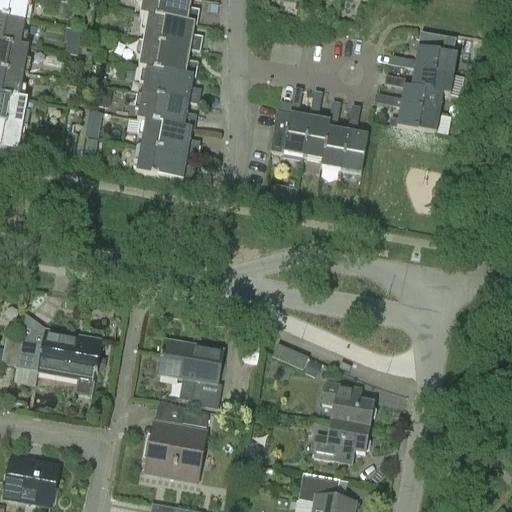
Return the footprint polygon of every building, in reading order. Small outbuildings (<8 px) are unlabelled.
[(0,0),(0,19),(25,24),(29,0),(0,0)] [(64,0),(64,7),(77,9),(78,0),(64,0)] [(179,0),(144,0),(140,19),(148,21),(195,30),(197,30),(199,15),(189,13),(191,2),(179,0)] [(0,46),(21,50),(25,24),(0,19),(0,46)] [(148,21),(144,47),(190,55),(199,57),(202,42),(193,40),(195,30),(148,21)] [(408,64),(406,72),(413,74),(453,81),(457,60),(453,59),(456,43),(420,37),(417,53),(415,65),(408,64)] [(0,72),(24,77),(29,51),(21,50),(0,46),(0,72)] [(78,48),(67,46),(65,57),(76,59),(78,48)] [(144,47),(139,72),(142,73),(193,83),(195,83),(197,68),(188,66),(190,55),(144,47)] [(105,56),(94,54),(92,63),(103,65),(105,56)] [(398,71),(406,72),(408,64),(400,63),(398,71)] [(484,71),(468,69),(466,82),(482,84),(484,71)] [(0,98),(20,102),(24,77),(0,72),(0,98)] [(142,99),(189,108),(198,109),(201,94),(191,92),(193,83),(142,73),(140,87),(144,88),(142,99)] [(76,76),(66,74),(64,83),(74,85),(76,76)] [(450,100),(453,81),(413,74),(411,85),(404,84),(403,92),(444,99),(450,100)] [(105,84),(95,82),(94,90),(103,92),(105,84)] [(403,92),(404,84),(396,82),(395,90),(403,92)] [(392,109),(400,111),(439,118),(442,99),(444,99),(403,92),(401,103),(393,102),(392,109)] [(93,108),(108,111),(111,96),(96,93),(93,108)] [(0,124),(23,129),(28,104),(20,102),(0,98),(0,124)] [(142,99),(137,125),(141,125),(192,135),(194,135),(196,120),(187,119),(189,108),(142,99)] [(291,111),(289,118),(277,116),(270,156),(303,162),(312,115),(310,115),(291,111)] [(397,122),(390,121),(388,129),(435,138),(439,118),(400,111),(397,122)] [(319,116),(310,115),(312,115),(303,162),(322,165),(320,172),(321,172),(322,166),(324,166),(331,126),(330,126),(317,123),(319,116)] [(98,123),(87,121),(85,136),(95,138),(98,123)] [(349,129),(357,131),(359,123),(350,122),(349,129)] [(0,152),(18,156),(23,129),(0,124),(0,152)] [(141,125),(139,140),(143,141),(141,151),(187,160),(197,162),(200,147),(190,145),(192,135),(141,125)] [(322,166),(321,172),(341,176),(350,130),(349,130),(349,129),(348,129),(347,136),(336,134),(337,127),(330,126),(331,126),(324,166),(322,166)] [(357,131),(349,129),(349,130),(350,130),(341,176),(360,179),(367,140),(356,138),(357,131)] [(86,144),(84,157),(95,159),(98,145),(86,144)] [(136,177),(136,178),(193,188),(195,173),(185,171),(187,160),(141,151),(136,177)] [(42,348),(20,345),(15,373),(77,384),(75,397),(91,400),(101,345),(44,335),(42,348)] [(0,369),(0,370),(15,373),(20,345),(5,342),(0,369)] [(158,379),(194,386),(190,409),(218,413),(222,389),(217,388),(223,354),(165,344),(158,379)] [(308,362),(277,348),(271,361),(303,374),(308,362)] [(99,361),(97,371),(104,372),(106,362),(99,361)] [(304,378),(315,383),(320,372),(309,367),(304,378)] [(331,426),(369,433),(371,422),(375,421),(376,413),(373,411),(373,407),(347,403),(349,391),(325,387),(321,408),(333,410),(331,426)] [(183,428),(206,432),(208,420),(184,416),(183,428)] [(367,443),(369,433),(331,426),(328,442),(316,440),(312,461),(336,465),(338,453),(365,457),(365,454),(369,453),(370,445),(367,443)] [(204,437),(155,428),(146,476),(196,485),(204,437)] [(257,471),(260,457),(247,454),(244,468),(257,471)] [(56,474),(12,466),(5,501),(50,509),(56,474)] [(379,473),(371,482),(377,487),(385,477),(379,473)] [(313,508),(312,511),(355,511),(356,507),(337,503),(340,485),(303,478),(298,505),(313,508)]
